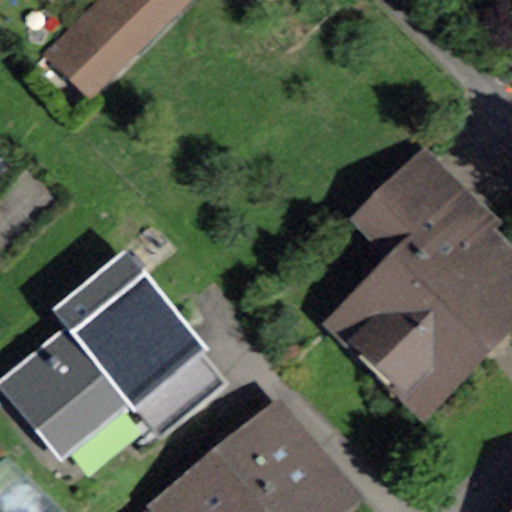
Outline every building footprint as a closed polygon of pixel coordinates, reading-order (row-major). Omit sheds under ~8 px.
[(102,0),(51,50),(91,90),(182,0),(102,0)] [(0,268),(3,271),(70,202),(14,148),(7,155),(0,147),(0,268)] [(376,216),(418,259),(342,334),(372,365),(384,354),(424,394),(511,307),(511,284),(473,244),(487,230),(426,167),(376,216)] [(70,331),(6,383),(58,447),(122,395),(160,441),(206,404),(169,360),(189,344),(124,264),(59,318),(70,331)] [(164,511),(161,508),(156,511),(318,511),(332,501),(273,429),(172,511),(164,511)]
